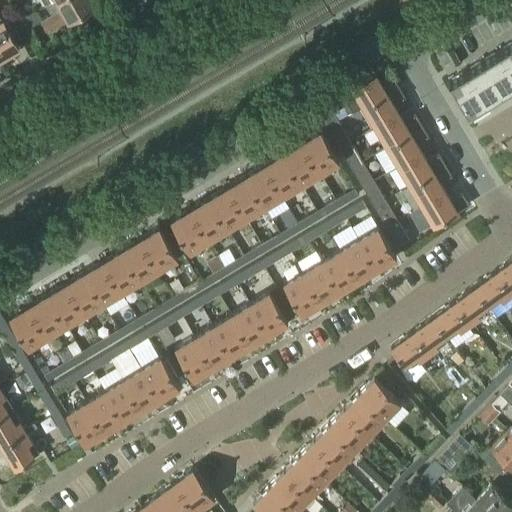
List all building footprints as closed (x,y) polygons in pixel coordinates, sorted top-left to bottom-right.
[(95,0),(52,0),(45,4),(51,14),(42,19),(41,20),(47,31),(71,16),(72,18),(81,13),(80,12),(97,2),(95,0)] [(41,20),(42,19),(36,10),(21,18),(27,28),(41,20)] [(0,57),(20,46),(0,12),(0,57)] [(18,40),(28,34),(20,21),(11,27),(18,40)] [(511,41),(499,49),(511,70),(511,41)] [(483,59),(503,94),(511,88),(511,70),(499,49),(483,59)] [(483,59),(466,68),(487,103),(503,94),(483,59)] [(466,68),(449,79),(470,114),(487,103),(466,68)] [(353,111),(364,105),(399,84),(392,72),(381,79),(376,71),(341,92),(353,111)] [(406,96),(399,84),(364,105),(375,125),(399,110),(395,103),(406,96)] [(327,100),(316,107),(328,127),(339,120),(327,100)] [(404,118),(399,110),(375,125),(387,145),(422,124),(415,112),(404,118)] [(339,146),(350,139),(339,120),(328,127),(339,146)] [(430,136),(422,124),(387,145),(399,164),(423,150),(418,143),(430,136)] [(320,171),(339,160),(321,128),(301,140),(320,171)] [(350,139),(339,146),(351,166),(362,159),(356,148),(362,145),(356,135),(350,139)] [(283,151),(301,182),(320,171),(301,140),(283,151)] [(427,157),(423,150),(399,164),(411,184),(446,163),(439,151),(427,157)] [(283,151),(264,162),(283,194),(301,182),(283,151)] [(362,159),(351,166),(362,185),(374,178),(372,176),(362,159)] [(264,162),(246,173),(264,205),(283,194),(264,162)] [(453,175),(446,163),(411,184),(422,204),(446,189),(442,182),(453,175)] [(264,205),(246,173),(227,184),(246,216),(261,206),(264,205)] [(362,185),(374,205),(386,198),(374,178),(362,185)] [(209,196),(227,227),(246,216),(227,184),(209,196)] [(451,196),(446,189),(422,204),(434,224),(458,210),(458,211),(470,204),(462,190),(451,196)] [(346,192),(336,197),(340,204),(350,199),(346,192)] [(227,227),(209,196),(190,207),(209,238),(227,227)] [(336,197),(325,204),(329,211),(340,204),(336,197)] [(362,198),(352,204),(356,211),(366,205),(362,198)] [(374,205),(386,225),(397,218),(386,198),(374,205)] [(171,218),(189,250),(209,238),(190,207),(171,218)] [(309,214),(299,220),(303,227),(313,221),(309,214)] [(335,215),(324,221),(329,228),(339,222),(335,215)] [(410,239),(397,218),(386,225),(399,246),(410,239)] [(299,220),(288,226),(292,233),(303,227),(299,220)] [(324,221),(314,227),(318,234),(329,228),(324,221)] [(378,224),(358,236),(377,267),(397,255),(378,224)] [(178,256),(159,225),(140,237),(159,268),(178,256)] [(272,236),(262,242),(266,249),(276,243),(272,236)] [(358,278),(377,267),(358,236),(340,247),(358,278)] [(140,279),(159,268),(140,237),(121,248),(140,279)] [(298,237),(287,243),(291,250),(302,244),(298,237)] [(266,249),(262,242),(251,248),(255,255),(266,249)] [(287,243),(277,249),(281,256),(291,250),(287,243)] [(213,269),(235,256),(230,246),(208,259),(213,269)] [(358,278),(340,247),(321,258),(340,289),(358,278)] [(140,279),(121,248),(103,259),(122,290),(140,279)] [(511,257),(496,270),(511,292),(511,257)] [(235,258),(225,264),(229,271),(239,265),(235,258)] [(320,259),(303,269),(321,300),(340,289),(321,258),(320,259)] [(84,270),(103,301),(122,290),(103,259),(84,270)] [(225,264),(214,270),(218,277),(229,271),(225,264)] [(245,268),(235,275),(239,281),(249,275),(245,268)] [(283,280),(302,312),(321,300),(303,269),(283,280)] [(84,270),(66,281),(84,312),(103,301),(84,270)] [(492,309),(511,294),(511,292),(496,270),(475,284),(492,309)] [(235,275),(224,281),(228,288),(239,281),(235,275)] [(66,281),(47,292),(66,323),(84,312),(66,281)] [(472,324),(492,309),(475,284),(454,299),(472,324)] [(185,288),(174,294),(178,301),(189,295),(185,288)] [(288,320),(269,289),(250,301),(269,332),(288,320)] [(208,290),(197,297),(202,304),(212,297),(208,290)] [(47,334),(66,323),(47,292),(29,303),(47,334)] [(174,294),(164,300),(168,307),(178,301),(174,294)] [(197,297),(187,303),(191,310),(202,304),(197,297)] [(450,339),(472,324),(454,299),(433,315),(450,339)] [(231,312),(250,343),(269,332),(250,301),(231,312)] [(9,315),(28,346),(47,334),(29,303),(9,315)] [(148,310),(137,316),(142,323),(152,317),(148,310)] [(231,312),(213,323),(231,354),(250,343),(231,312)] [(430,354),(450,339),(433,315),(413,329),(430,354)] [(137,316),(127,322),(131,329),(142,323),(137,316)] [(163,318),(152,324),(157,331),(167,325),(163,318)] [(0,326),(6,336),(13,333),(7,322),(0,326)] [(213,323),(194,334),(213,365),(231,354),(213,323)] [(152,324),(142,330),(146,337),(157,331),(152,324)] [(408,369),(430,354),(413,329),(391,345),(408,369)] [(111,332),(100,339),(104,345),(115,339),(111,332)] [(175,345),(194,377),(213,365),(194,334),(175,345)] [(94,352),(104,345),(100,339),(90,345),(94,352)] [(118,344),(107,351),(112,357),(122,351),(118,344)] [(107,351),(97,357),(101,364),(112,357),(107,351)] [(74,354),(63,361),(67,368),(78,361),(74,354)] [(160,397),(180,385),(161,354),(141,365),(160,397)] [(27,356),(20,360),(26,370),(33,366),(27,356)] [(63,361),(53,367),(57,374),(67,368),(63,361)] [(160,397),(141,365),(123,376),(142,408),(160,397)] [(33,366),(26,370),(33,380),(39,377),(33,366)] [(81,367),(70,373),(75,380),(85,373),(81,367)] [(504,367),(495,376),(501,381),(509,372),(504,367)] [(70,373),(60,379),(64,386),(75,380),(70,373)] [(401,400),(374,375),(359,391),(385,416),(401,400)] [(123,419),(142,408),(123,376),(104,388),(123,419)] [(499,392),(500,393),(509,401),(511,403),(511,383),(510,381),(499,392)] [(0,414),(13,407),(0,385),(0,414)] [(104,388),(86,399),(105,430),(123,419),(104,388)] [(370,432),(385,416),(359,391),(344,407),(370,432)] [(481,402),(475,396),(467,405),(472,411),(481,402)] [(59,410),(53,399),(46,403),(52,413),(59,410)] [(66,410),(85,442),(105,430),(86,399),(66,410)] [(494,417),(500,410),(491,401),(484,407),(494,417)] [(467,405),(458,414),(464,419),(472,411),(467,405)] [(26,429),(13,407),(0,414),(0,439),(2,443),(26,429)] [(329,422),(355,447),(370,432),(344,407),(329,422)] [(478,414),(488,423),(494,417),(484,407),(478,414)] [(52,413),(58,424),(65,420),(59,410),(52,413)] [(16,467),(51,446),(37,422),(26,429),(2,443),(16,467)] [(314,438),(340,463),(355,447),(329,422),(314,438)] [(511,465),(511,433),(507,429),(491,446),(511,465)] [(454,439),(448,445),(436,459),(448,470),(451,473),(475,447),(460,433),(454,439)] [(73,436),(67,439),(72,448),(78,444),(73,436)] [(314,438),(299,453),(325,478),(340,463),(314,438)] [(430,442),(421,451),(424,453),(427,457),(436,448),(430,442)] [(427,457),(424,453),(421,451),(413,460),(419,465),(427,457)] [(310,494),(325,478),(299,453),(284,469),(310,494)] [(384,489),(390,483),(362,457),(357,463),(384,489)] [(196,509),(215,495),(193,466),(175,479),(196,509)] [(295,510),(310,494),(284,469),(269,484),(295,510)] [(398,488),(406,479),(400,474),(392,482),(398,488)] [(171,511),(191,511),(196,509),(175,479),(157,492),(171,511)] [(476,496),(493,511),(507,511),(511,507),(511,499),(492,480),(476,496)] [(292,511),(295,510),(269,484),(253,501),(264,511),(292,511)] [(454,504),(468,489),(463,484),(448,499),(454,504)] [(437,490),(430,497),(441,507),(447,500),(437,490)] [(171,511),(157,492),(140,504),(145,511),(171,511)] [(379,500),(385,506),(393,497),(387,492),(379,500)] [(493,511),(476,496),(461,511),(493,511)] [(371,509),(374,511),(379,511),(385,506),(379,500),(371,509)] [(355,511),(357,510),(349,503),(342,510),(343,511),(355,511)]
